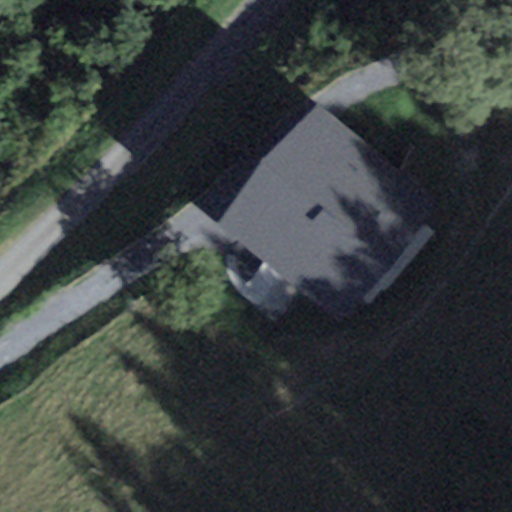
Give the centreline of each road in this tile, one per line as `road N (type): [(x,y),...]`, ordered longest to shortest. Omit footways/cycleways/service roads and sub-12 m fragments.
road 1 (unclassified): [(261,0),(135,142),(0,275)]
road 2 (track): [(201,221),(0,358)]
